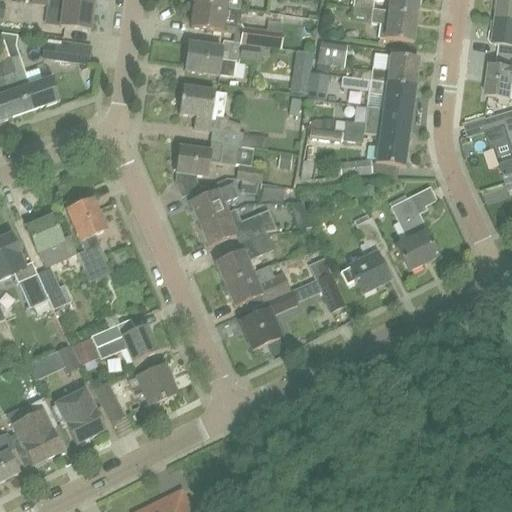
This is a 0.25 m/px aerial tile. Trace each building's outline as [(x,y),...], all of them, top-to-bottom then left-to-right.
[(62,11),(60,29),(89,33),(93,5),(55,0),(30,0),(30,6),(62,11)] [(193,0),(193,5),(226,10),(227,0),(193,0)] [(372,13),(372,10),(373,2),(355,0),(352,0),(352,10),(372,13)] [(416,18),(418,0),(388,0),(387,11),(386,15),(416,18)] [(511,0),(498,0),(495,22),(511,24),(511,0)] [(193,5),(190,29),(223,34),(223,35),(234,36),(235,32),(235,26),(240,27),(242,14),(241,12),(226,10),(193,5)] [(412,46),(416,18),(386,15),(372,13),(352,10),(350,20),(369,23),(369,27),(379,28),(377,42),(383,42),(412,46)] [(511,24),(495,22),(494,33),(492,33),(490,34),(488,44),(490,45),(492,46),(492,47),(511,49),(511,24)] [(242,32),(240,46),(241,46),(259,48),(279,51),(281,37),(242,32)] [(0,38),(8,60),(9,61),(27,115),(59,104),(51,81),(29,89),(24,73),(23,73),(17,58),(14,49),(16,38),(0,36),(0,38)] [(318,45),(315,67),(314,76),(325,78),(326,69),(343,71),(346,49),(318,45)] [(67,49),(43,46),(41,61),(65,64),(67,49)] [(222,52),(221,51),(188,47),(184,73),(232,80),(234,66),(221,64),(222,52)] [(350,81),(414,90),(418,63),(389,59),(387,73),(371,71),(370,74),(351,71),(350,81)] [(0,124),(27,115),(9,61),(8,61),(8,62),(1,64),(6,79),(3,80),(8,96),(0,98),(0,124)] [(511,72),(511,73),(488,69),(484,99),(509,102),(511,88),(511,87),(511,72)] [(383,99),(382,112),(410,116),(414,90),(350,81),(342,80),(341,90),(349,91),(367,93),(367,97),(383,99)] [(306,98),(308,83),(291,81),(289,96),(306,98)] [(211,118),(214,94),(182,90),(178,118),(195,120),(195,125),(193,133),(209,136),(210,130),(220,132),(225,133),(225,134),(237,138),(238,136),(241,129),(227,123),(227,121),(222,120),(211,118)] [(299,120),(301,103),(290,102),(288,118),(299,120)] [(407,143),(410,116),(382,112),(381,113),(366,111),(364,127),(344,124),(343,134),(363,137),(378,139),(407,143)] [(511,113),(485,122),(489,135),(491,134),(504,130),(508,142),(511,154),(511,158),(511,165),(501,170),(510,197),(511,196),(511,113)] [(362,146),(363,137),(343,134),(343,136),(309,132),(308,142),(330,145),(330,144),(342,146),(342,144),(362,146)] [(241,150),(240,150),(253,152),(266,154),(268,140),(242,137),(241,150)] [(403,170),(407,143),(378,139),(374,166),(403,170)] [(179,150),(178,162),(173,161),(172,173),(176,173),(176,175),(206,179),(208,165),(234,168),(237,151),(240,151),(240,150),(241,150),(210,146),(209,154),(179,150)] [(371,177),(370,165),(370,163),(338,166),(339,180),(371,177)] [(309,184),(310,177),(312,165),(302,164),(299,182),(309,184)] [(260,187),(262,177),(263,171),(237,167),(235,183),(240,184),(260,187)] [(176,176),(174,186),(205,192),(207,181),(176,176)] [(240,184),(239,195),(258,198),(260,187),(240,184)] [(199,227),(226,216),(222,206),(239,198),(234,186),(216,194),(216,195),(190,206),(199,227)] [(427,235),(410,201),(390,211),(399,228),(408,224),(416,240),(395,250),(407,275),(437,260),(425,236),(427,235)] [(84,274),(106,264),(95,238),(106,233),(92,203),(83,207),(82,205),(79,204),(68,208),(67,211),(68,213),(67,214),(84,254),(77,256),(84,274)] [(235,238),(239,246),(260,237),(266,236),(275,234),(267,214),(258,217),(240,225),(234,212),(226,216),(199,227),(209,250),(235,238)] [(77,256),(69,259),(63,244),(62,244),(52,220),(27,231),(38,255),(38,257),(44,271),(66,261),(72,274),(81,270),(83,274),(84,274),(77,256)] [(345,288),(355,284),(362,298),(389,284),(375,257),(386,252),(370,220),(355,228),(365,247),(360,249),(366,262),(348,271),(339,275),(345,288)] [(225,288),(252,276),(247,264),(274,253),(266,236),(260,237),(239,246),(243,255),(216,267),(225,288)] [(19,257),(19,258),(11,238),(0,242),(0,281),(14,276),(18,285),(29,311),(47,303),(37,277),(32,265),(24,268),(19,257)] [(263,305),(281,297),(289,294),(281,276),(272,280),(268,269),(252,276),(225,288),(235,310),(260,299),(263,305)] [(47,303),(52,313),(70,305),(63,288),(59,290),(50,271),(37,277),(47,303)] [(345,310),(331,277),(319,281),(314,283),(328,317),(345,310)] [(269,319),(287,311),(297,307),(295,304),(290,294),(289,294),(281,297),(263,305),(266,313),(240,324),(253,353),(279,342),(269,319)] [(92,338),(98,355),(100,360),(121,352),(126,366),(132,364),(156,354),(146,330),(135,334),(130,322),(92,338)] [(64,379),(80,371),(77,365),(69,348),(53,356),(64,379)] [(174,398),(163,370),(128,384),(132,394),(140,390),(148,409),(174,398)] [(107,385),(92,392),(109,427),(125,419),(107,385)] [(84,394),(73,399),(51,409),(61,430),(66,427),(75,447),(102,434),(84,394)] [(57,447),(50,433),(47,427),(54,423),(42,401),(29,407),(34,418),(11,429),(15,436),(31,468),(31,469),(35,467),(35,468),(43,465),(43,463),(60,454),(57,447)] [(64,444),(54,423),(47,427),(50,433),(57,447),(64,444)] [(0,484),(21,474),(11,452),(3,437),(0,438),(0,484)] [(170,511),(189,511),(181,495),(166,503),(170,511)] [(170,511),(166,503),(146,511),(142,511),(140,511),(170,511)]
